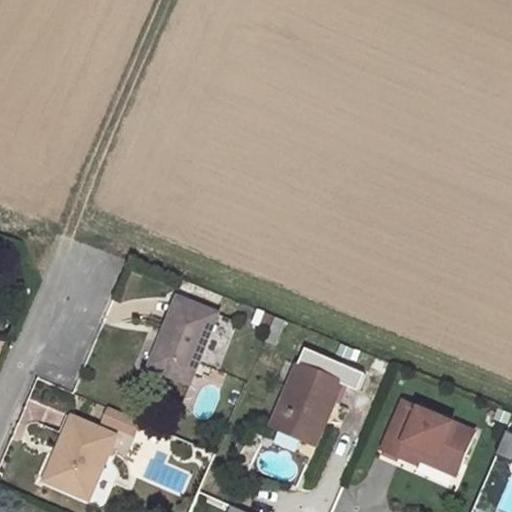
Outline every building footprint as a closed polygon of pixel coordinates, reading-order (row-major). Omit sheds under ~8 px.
[(165,333),(150,368),(189,384),(198,362),(217,370),(237,322),(180,298),(165,333)] [(275,317),(258,310),(253,321),(271,328),(275,317)] [(326,419),(342,382),(301,364),(273,427),(308,442),(319,417),(326,419)] [(403,401),(382,450),(416,464),(419,459),(422,451),(440,458),(441,455),(461,463),(474,432),(403,401)] [(125,415),(109,408),(103,422),(119,429),(125,415)] [(60,432),(65,434),(72,417),(67,415),(60,432)] [(140,421),(125,415),(119,429),(134,435),(140,421)] [(65,434),(59,449),(66,452),(53,482),(90,498),(116,436),(72,417),(65,434)] [(315,445),(326,419),(319,417),(308,442),(315,445)] [(511,434),(507,432),(497,457),(511,463),(511,434)] [(59,449),(46,479),(53,482),(66,452),(59,449)] [(440,458),(422,451),(419,459),(436,467),(456,475),(461,463),(441,455),(440,458)]
